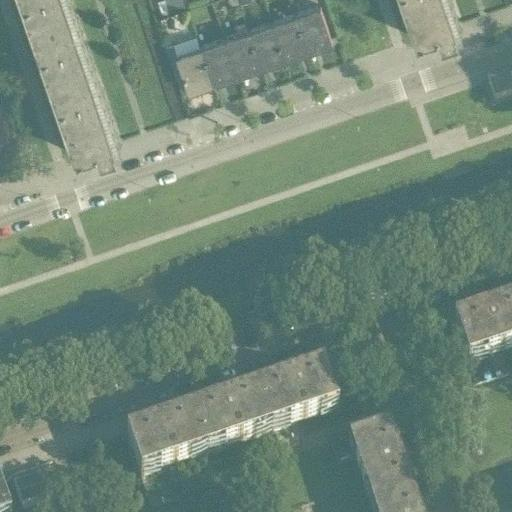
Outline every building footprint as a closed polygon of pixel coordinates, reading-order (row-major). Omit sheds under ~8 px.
[(20,0),(74,154),(96,147),(99,156),(115,151),(112,141),(113,141),(65,0),(20,0)] [(401,0),(415,38),(432,32),(436,30),(440,40),(456,34),(453,25),(454,24),(446,0),(401,0)] [(319,5),(295,13),(307,49),(332,41),(319,5)] [(295,13),(272,21),(284,57),(307,49),(295,13)] [(272,21),(248,29),(260,65),(284,57),(272,21)] [(248,29),(224,38),(236,73),(260,65),(248,29)] [(176,54),(188,90),(212,82),(200,46),(196,34),(172,42),(176,54)] [(224,38),(200,46),(212,82),(236,73),(224,38)] [(166,44),(165,45),(181,92),(182,92),(188,90),(176,54),(172,42),(166,44)] [(511,70),(487,79),(495,101),(511,95),(511,70)] [(468,366),(511,351),(511,304),(454,324),(468,366)] [(338,411),(323,369),(256,392),(271,434),(338,411)] [(271,434),(256,392),(193,414),(207,456),(271,434)] [(207,456),(193,414),(127,436),(141,478),(207,456)] [(413,492),(405,470),(390,427),(348,441),(371,507),(413,492)] [(419,511),(413,492),(371,507),(372,511),(419,511)]
